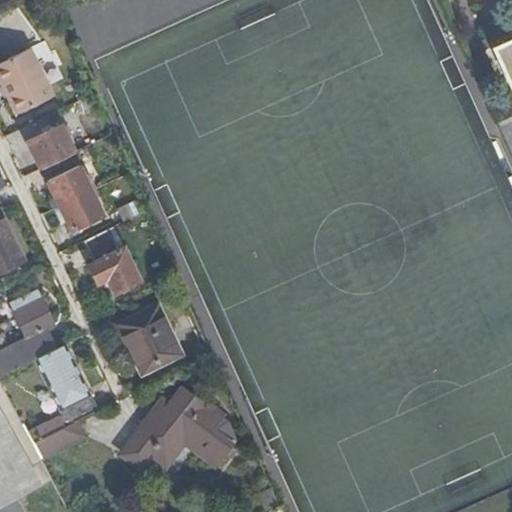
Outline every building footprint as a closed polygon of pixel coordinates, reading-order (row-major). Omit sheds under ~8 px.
[(511,41),(492,51),(502,75),(511,94),(511,41)] [(53,99),(33,54),(0,69),(0,91),(12,117),(53,99)] [(75,108),(81,120),(101,111),(95,98),(75,108)] [(511,116),(496,124),(511,158),(511,116)] [(61,128),(27,144),(41,173),(75,157),(69,144),(73,142),(68,133),(65,134),(61,128)] [(78,169),(46,185),(59,210),(91,194),(78,169)] [(72,236),(104,220),(91,194),(59,210),(72,236)] [(142,203),(115,216),(120,227),(147,214),(142,203)] [(0,266),(20,258),(0,215),(0,266)] [(115,295),(141,283),(114,230),(83,245),(93,265),(88,268),(98,288),(108,283),(115,295)] [(27,341),(14,348),(23,366),(37,359),(54,351),(45,333),(55,327),(35,287),(7,301),(27,341)] [(156,311),(118,329),(141,376),(178,357),(156,311)] [(63,409),(65,413),(26,432),(34,445),(77,423),(97,413),(89,397),(84,399),(61,347),(54,351),(37,359),(59,410),(63,409)] [(0,377),(23,366),(14,348),(0,354),(0,377)] [(157,422),(149,417),(122,455),(141,469),(150,457),(165,467),(175,453),(174,452),(182,441),(220,467),(234,447),(230,444),(234,439),(230,427),(221,421),(223,418),(180,388),(157,422)] [(77,423),(34,445),(41,459),(85,438),(77,423)] [(0,492),(11,511),(50,511),(19,458),(12,462),(0,442),(0,492)] [(270,511),(280,506),(273,490),(259,496),(266,511),(270,511)]
